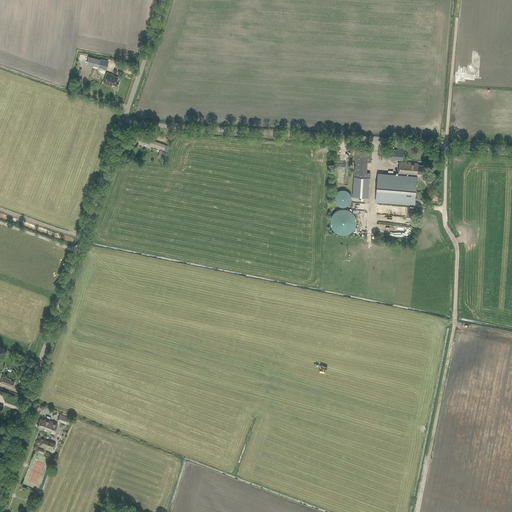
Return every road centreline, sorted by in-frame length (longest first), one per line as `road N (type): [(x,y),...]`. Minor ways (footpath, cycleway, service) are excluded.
road 1 (unclassified): [(511,149),(123,120)]
road 2 (unclassified): [(0,475),(123,120)]
road 3 (track): [(445,144),(458,0)]
road 4 (unclassified): [(123,120),(163,0)]
